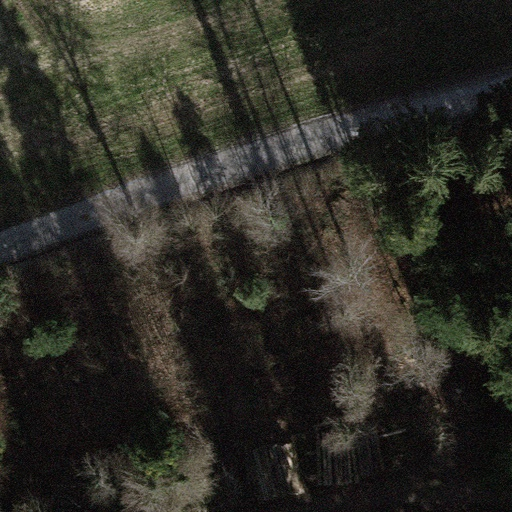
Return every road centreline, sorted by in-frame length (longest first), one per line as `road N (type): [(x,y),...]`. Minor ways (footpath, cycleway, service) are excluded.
road 1 (track): [(0,250),(305,146),(511,87)]
road 2 (track): [(284,511),(386,498),(511,496)]
road 3 (track): [(511,419),(426,463),(386,498)]
